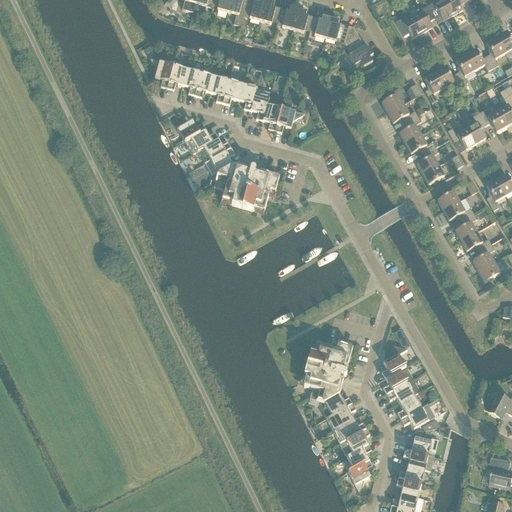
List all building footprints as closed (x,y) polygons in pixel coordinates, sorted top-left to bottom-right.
[(195,5),(196,0),(179,0),(185,1),(182,11),(193,14),(195,5)] [(196,0),(195,5),(203,8),(211,10),(212,6),(213,0),(196,0)] [(218,7),(217,11),(227,14),(231,0),(213,0),(212,6),(218,7)] [(240,0),(231,0),(227,14),(236,17),(233,26),(241,28),(244,17),(248,2),(240,0)] [(452,17),(462,11),(459,6),(470,0),(469,0),(442,0),(443,1),(452,17)] [(256,5),(248,2),(244,17),(249,19),(249,20),(260,23),(265,3),(257,1),(256,5)] [(427,8),(434,21),(439,18),(442,23),(452,17),(443,1),(434,7),(432,5),(427,8)] [(274,5),(265,3),(260,23),(271,26),(272,22),(277,24),(280,11),(273,9),(274,5)] [(413,19),(422,35),(432,29),(429,24),(434,21),(427,8),(421,11),(422,13),(413,19)] [(280,11),(277,24),(276,26),(282,28),(281,29),(292,32),(298,12),(290,9),(288,13),(280,11)] [(304,31),(310,32),(313,20),(305,18),(306,14),(298,12),(292,32),(303,35),(304,31)] [(321,22),(313,20),(310,32),(315,34),(314,38),(325,41),(330,20),(322,18),(321,22)] [(409,35),(412,41),(422,35),(413,19),(407,22),(405,18),(395,24),(403,38),(409,35)] [(338,22),(330,20),(325,41),(336,43),(336,40),(342,41),(344,45),(353,31),(337,27),(338,22)] [(353,31),(344,45),(350,56),(349,57),(354,67),(360,64),(363,69),(372,64),(369,59),(373,57),(368,49),(365,51),(353,31)] [(511,51),(511,43),(511,44),(506,34),(496,40),(505,56),(511,51)] [(486,58),(493,70),(498,67),(495,61),(505,56),(496,40),(486,46),(491,55),(486,58)] [(465,58),(474,73),(484,67),(487,74),(493,70),(486,58),(481,61),(475,52),(465,58)] [(460,73),(455,76),(462,88),(467,85),(464,79),(474,73),(465,58),(455,63),(460,73)] [(162,82),(160,89),(167,91),(173,67),(150,61),(149,61),(156,73),(154,80),(162,82)] [(173,67),(167,91),(173,92),(175,86),(182,88),(187,71),(173,67)] [(444,69),(434,75),(443,91),(453,85),(457,91),(462,88),(455,76),(450,79),(444,69)] [(189,90),(188,96),(195,98),(201,75),(187,71),(182,88),(189,90)] [(201,75),(195,98),(201,100),(203,94),(210,96),(215,79),(201,75)] [(430,91),(424,94),(431,106),(437,103),(433,97),(443,91),(434,75),(424,81),(430,91)] [(217,97),(216,104),(222,106),(229,82),(215,79),(210,96),(217,97)] [(229,82),(222,106),(229,107),(231,101),(238,103),(243,86),(229,82)] [(245,105),(243,111),(250,113),(255,96),(257,90),(243,86),(238,103),(245,105)] [(416,86),(409,89),(415,100),(422,96),(416,86)] [(497,113),(506,129),(511,125),(511,116),(511,113),(511,112),(511,103),(505,92),(500,95),(507,108),(497,113)] [(257,115),(255,121),(262,123),(267,106),(269,100),(255,96),(250,113),(257,115)] [(387,116),(403,107),(397,97),(381,106),(387,116)] [(292,124),(304,117),(304,116),(290,113),(292,105),(290,102),(283,100),(281,110),(275,134),(281,135),(283,129),(290,131),(292,124)] [(275,134),(281,110),(267,106),(262,123),(269,125),(268,132),(275,134)] [(387,116),(393,126),(402,120),(405,126),(418,119),(414,113),(408,117),(403,107),(387,116)] [(490,125),(496,135),(506,129),(497,113),(492,116),(491,114),(485,112),(478,116),(485,128),(490,125)] [(480,131),(485,128),(478,116),(473,119),(476,125),(466,131),(475,146),(485,141),(480,131)] [(399,136),(405,146),(420,138),(415,128),(421,124),(418,119),(405,126),(408,131),(399,136)] [(184,144),(185,144),(190,141),(205,132),(201,126),(196,129),(192,123),(187,126),(183,120),(183,121),(174,126),(184,144)] [(465,152),(475,146),(466,131),(462,133),(461,131),(455,129),(447,134),(454,146),(460,143),(465,152)] [(205,132),(190,141),(185,144),(192,156),(202,150),(203,150),(218,141),(214,135),(209,138),(205,132)] [(405,146),(410,157),(420,151),(423,156),(435,149),(432,144),(426,147),(420,138),(405,146)] [(206,165),(210,163),(231,150),(227,144),(221,148),(218,141),(203,150),(205,155),(203,161),(206,165)] [(432,158),(438,155),(435,149),(423,156),(426,161),(416,167),(422,177),(438,168),(432,158)] [(234,156),(231,150),(210,163),(217,175),(232,166),(229,160),(234,156)] [(463,167),(457,157),(450,161),(456,171),(463,167)] [(231,207),(253,213),(254,210),(264,213),(269,193),(274,194),(279,179),(257,173),(256,176),(254,176),(255,174),(253,170),(249,172),(247,172),(247,170),(232,166),(217,175),(215,184),(213,189),(224,192),(221,201),(232,204),(231,207)] [(422,177),(428,187),(444,178),(438,168),(422,177)] [(511,186),(506,177),(496,183),(505,198),(511,194),(511,186)] [(472,183),(465,187),(471,197),(478,193),(472,183)] [(505,198),(496,183),(486,189),(491,198),(486,201),(493,213),(498,210),(495,204),(505,198)] [(453,194),(437,203),(443,213),(458,204),(453,194)] [(443,213),(449,223),(458,218),(461,223),(473,216),(470,211),(464,214),(458,204),(443,213)] [(464,228),(455,234),(461,244),(476,235),(470,225),(476,221),(473,216),(461,223),(464,228)] [(461,244),(466,254),(476,248),(479,254),(491,247),(488,241),(482,245),(476,235),(461,244)] [(482,259),(472,264),(478,274),(494,266),(488,255),(494,252),(491,247),(479,254),(482,259)] [(494,266),(478,274),(484,285),(500,276),(494,266)] [(401,336),(396,339),(399,344),(404,341),(401,336)] [(312,356),(310,355),(303,377),(306,378),(303,388),(312,391),(309,401),(323,405),(339,396),(343,382),(342,381),(342,379),(346,377),(344,373),(342,372),(342,371),(346,372),(352,350),(337,346),(335,351),(315,346),(312,356)] [(387,371),(381,375),(384,381),(400,372),(406,369),(399,357),(407,352),(393,348),(390,361),(383,365),(387,371)] [(382,390),(386,397),(413,381),(406,369),(400,372),(384,381),(388,387),(382,390)] [(386,397),(389,403),(395,399),(399,406),(414,397),(420,394),(413,381),(386,397)] [(322,414),(326,420),(352,406),(348,400),(343,403),(339,396),(323,405),(325,406),(322,414)] [(511,400),(511,402),(499,396),(489,414),(502,421),(506,413),(509,415),(508,416),(511,417),(511,400)] [(402,412),(397,415),(400,422),(421,410),(414,397),(399,406),(402,412)] [(333,433),(338,430),(353,421),(350,415),(355,412),(352,406),(326,420),(333,433)] [(400,422),(404,428),(409,424),(413,431),(434,419),(427,406),(421,410),(400,422)] [(333,433),(340,446),(366,431),(363,425),(357,428),(353,421),(338,430),(333,433)] [(346,458),(352,455),(367,447),(364,440),(370,437),(366,431),(340,446),(339,446),(346,458)] [(406,445),(404,452),(428,458),(429,452),(435,454),(438,442),(432,441),(431,443),(414,439),(412,447),(406,445)] [(346,458),(353,471),(369,462),(365,456),(371,453),(367,447),(352,455),(346,458)] [(407,468),(424,472),(430,473),(433,459),(428,458),(404,452),(403,459),(409,460),(407,468)] [(509,471),(511,464),(500,461),(491,459),(489,467),(494,468),(492,478),(491,478),(491,480),(492,480),(490,487),(510,491),(511,484),(511,475),(507,474),(507,471),(509,471)] [(369,462),(353,471),(347,474),(360,495),(364,482),(370,478),(366,472),(372,468),(369,462)] [(405,475),(399,473),(397,480),(421,486),(424,472),(407,468),(405,475)] [(396,487),(402,488),(400,496),(417,500),(421,486),(397,480),(396,487)] [(392,501),(391,508),(406,511),(414,511),(417,500),(400,496),(399,503),(392,501)] [(489,498),(488,504),(492,505),(490,511),(505,511),(506,509),(500,507),(501,501),(489,498)]
